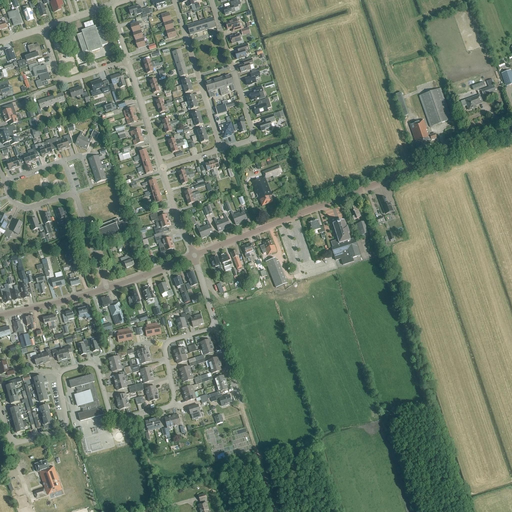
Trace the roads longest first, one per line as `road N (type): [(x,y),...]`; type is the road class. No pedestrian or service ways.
road 1 (tertiary): [(194,257),(511,129)]
road 2 (unclassified): [(274,511),(214,324)]
road 3 (unclassified): [(10,444),(63,426),(56,375),(94,365)]
